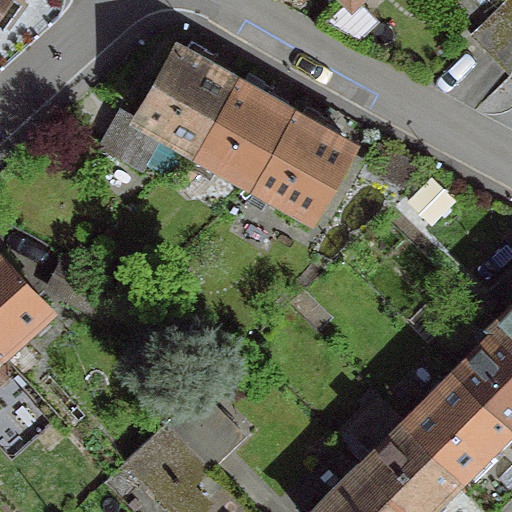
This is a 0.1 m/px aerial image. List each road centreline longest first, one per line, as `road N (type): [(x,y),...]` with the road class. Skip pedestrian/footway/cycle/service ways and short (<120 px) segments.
road 1 (residential): [(195,0),(511,171)]
road 2 (residential): [(0,117),(120,0)]
